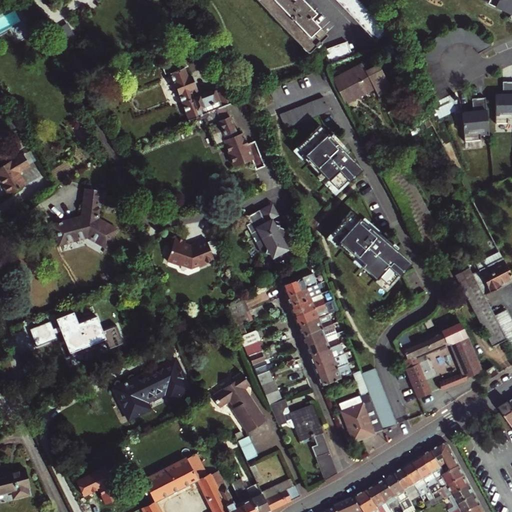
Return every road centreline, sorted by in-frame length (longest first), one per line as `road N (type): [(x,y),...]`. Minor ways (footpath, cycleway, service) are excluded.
road 1 (residential): [(274,285),(351,479)]
road 2 (tertiary): [(351,479),(511,385)]
road 3 (unknown): [(0,293),(13,255),(97,169)]
